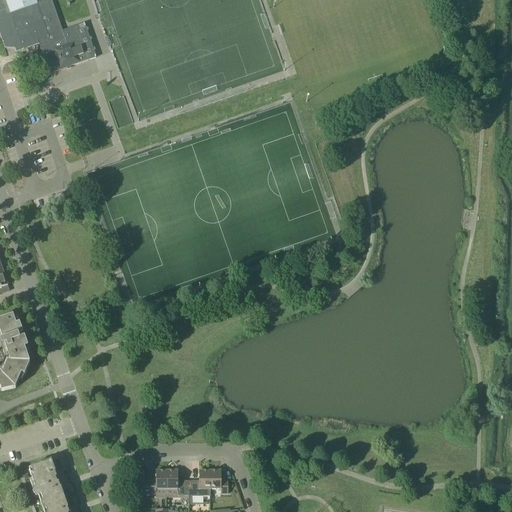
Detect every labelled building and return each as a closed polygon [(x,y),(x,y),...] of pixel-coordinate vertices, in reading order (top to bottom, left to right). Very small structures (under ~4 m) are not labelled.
[(14,46),(16,53),(31,48),(29,43),(33,41),(35,47),(39,45),(37,40),(48,36),(36,1),(35,0),(0,0),(0,35),(5,49),(14,46)] [(53,14),(50,4),(48,0),(35,0),(36,1),(48,36),(37,40),(39,45),(46,64),(50,74),(88,61),(76,27),(62,32),(56,13),(53,14)] [(72,214),(77,213),(73,201),(69,203),(72,214)] [(0,288),(8,286),(7,285),(9,284),(6,277),(4,277),(4,275),(0,276),(0,288)] [(0,388),(1,392),(15,389),(21,375),(24,376),(29,364),(24,350),(28,349),(34,347),(26,322),(19,324),(16,326),(13,316),(0,320),(0,388)] [(59,474),(69,471),(62,453),(52,457),(53,462),(58,460),(61,469),(55,472),(51,462),(42,465),(40,464),(39,466),(32,469),(34,475),(31,476),(35,489),(33,490),(35,498),(41,496),(43,501),(40,502),(41,507),(64,499),(61,489),(63,488),(63,487),(61,483),(66,481),(69,476),(66,475),(60,477),(59,474)] [(166,490),(166,472),(155,472),(155,482),(141,482),(141,495),(149,495),(156,495),(156,490),(166,490)] [(177,499),(177,497),(185,497),(185,499),(188,499),(188,491),(184,491),(185,482),(178,482),(178,472),(166,472),(166,490),(166,499),(177,499)] [(210,497),(210,490),(210,472),(199,472),(199,482),(192,482),(192,491),(188,491),(188,499),(188,505),(192,505),(192,498),(210,497)] [(210,472),(210,490),(221,490),(221,495),(228,495),(228,482),(221,482),(221,472),(210,472)] [(67,509),(64,499),(41,507),(43,511),(46,510),(46,511),(77,511),(75,511),(71,511),(70,508),(67,509)]
